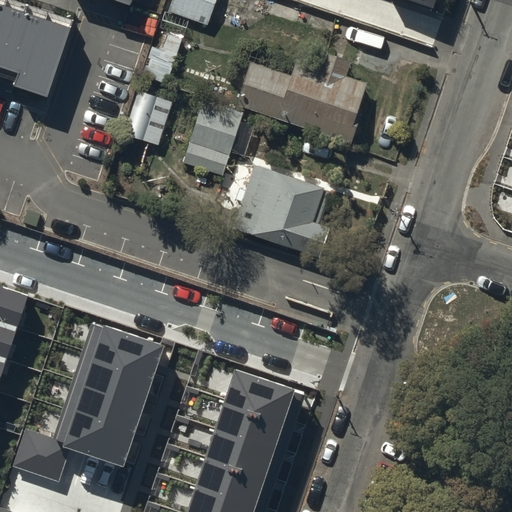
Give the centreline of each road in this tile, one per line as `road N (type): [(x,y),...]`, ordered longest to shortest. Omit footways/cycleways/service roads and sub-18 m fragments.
road 1 (residential): [(417,255),(330,511)]
road 2 (residential): [(504,0),(417,255)]
